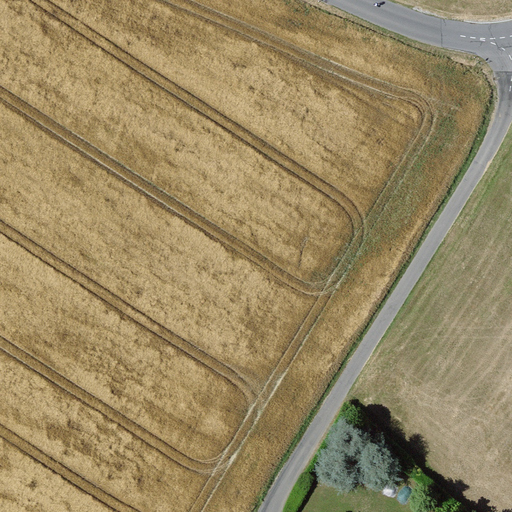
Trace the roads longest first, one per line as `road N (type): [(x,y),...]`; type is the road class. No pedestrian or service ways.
road 1 (residential): [(511,86),(490,147),(271,511)]
road 2 (tertiary): [(511,36),(437,31),(353,0)]
